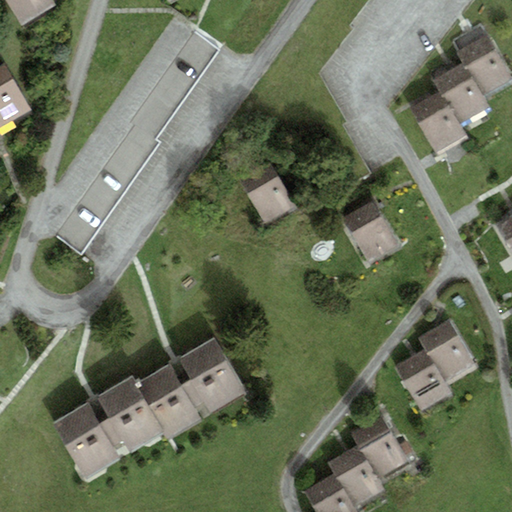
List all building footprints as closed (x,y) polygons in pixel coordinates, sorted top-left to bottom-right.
[(55,0),(7,0),(21,21),(56,1),(55,0)] [(334,0),(287,68),(349,181),(370,171),(343,124),(347,123),(320,72),(354,29),(349,25),(368,0),(334,0)] [(157,139),(218,47),(192,29),(54,227),(81,247),(161,142),(157,139)] [(511,76),(486,31),(455,50),(462,60),(483,95),(511,78),(511,76)] [(4,59),(0,61),(0,126),(32,108),(4,59)] [(462,60),(432,77),(439,88),(460,120),(489,105),(483,95),(462,60)] [(439,88),(408,106),(435,151),(467,132),(460,120),(439,88)] [(269,158),(239,177),(266,222),(296,205),(269,158)] [(373,197),(343,215),(369,261),(400,243),(373,197)] [(511,213),(497,223),(511,248),(511,213)] [(449,317),(418,336),(424,345),(446,381),(476,363),(449,317)] [(189,372),(180,377),(196,402),(205,397),(211,407),(248,389),(214,332),(177,355),(189,372)] [(424,345),(396,364),(423,411),(453,393),(446,381),(424,345)] [(170,361),(138,379),(170,433),(203,414),(196,402),(180,377),(170,361)] [(133,372),(98,393),(108,410),(122,434),(132,449),(164,429),(138,379),(133,372)] [(89,399),(53,420),(87,475),(122,456),(112,440),(122,434),(108,410),(98,416),(89,399)] [(382,413),(350,432),(357,442),(379,477),(408,459),(382,413)] [(357,442),(326,460),(333,470),(357,509),(387,490),(379,477),(357,442)] [(333,470),(305,488),(318,511),(358,511),(357,509),(333,470)]
